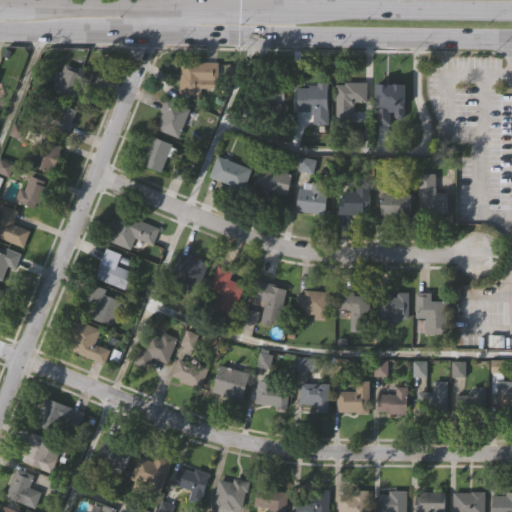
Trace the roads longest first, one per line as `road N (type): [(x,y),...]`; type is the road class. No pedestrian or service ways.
road 1 (residential): [(511,454),(264,446),(171,422),(0,350)]
road 2 (tertiary): [(150,36),(0,415)]
road 3 (residential): [(479,254),(300,254),(96,181)]
road 4 (primary): [(511,12),(241,12)]
road 5 (primary): [(241,12),(0,4)]
road 6 (primary): [(0,31),(240,37)]
road 7 (primary): [(240,37),(417,39)]
